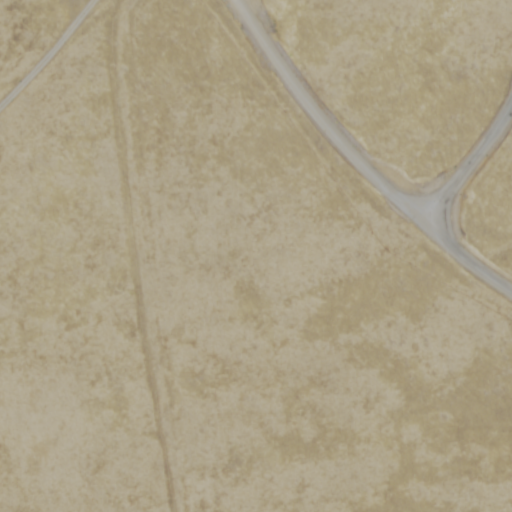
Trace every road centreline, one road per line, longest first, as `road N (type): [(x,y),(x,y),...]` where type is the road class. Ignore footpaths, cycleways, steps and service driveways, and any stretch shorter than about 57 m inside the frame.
road 1 (residential): [(452,244),(335,143),(235,0)]
road 2 (residential): [(511,84),(486,140),(421,219)]
